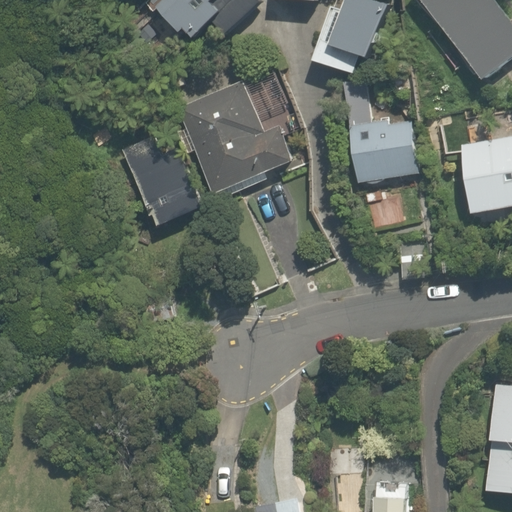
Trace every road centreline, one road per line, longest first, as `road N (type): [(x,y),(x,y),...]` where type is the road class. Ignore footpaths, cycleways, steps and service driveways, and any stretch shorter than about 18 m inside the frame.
road 1 (residential): [(511,290),(389,310),(197,357)]
road 2 (track): [(197,357),(110,356),(55,368),(28,397),(23,434)]
